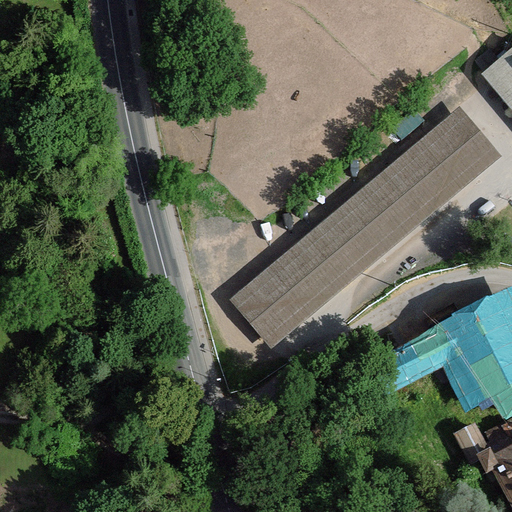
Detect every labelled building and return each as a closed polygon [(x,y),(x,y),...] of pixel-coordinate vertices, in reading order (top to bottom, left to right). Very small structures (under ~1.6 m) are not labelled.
[(511,62),(483,85),(511,119),(511,62)] [(456,108),(226,302),(270,348),(498,158),(456,108)] [(511,294),(508,286),(353,367),(373,402),(442,369),(464,416),(477,408),(481,414),(493,408),(501,421),(511,416),(511,294)] [(413,445),(454,423),(433,387),(390,412),(402,434),(356,459),(377,487),(416,453),(413,445)] [(509,511),(511,511),(511,423),(481,440),(472,426),(450,437),(469,470),(477,466),(484,475),(489,474),(509,511)]
